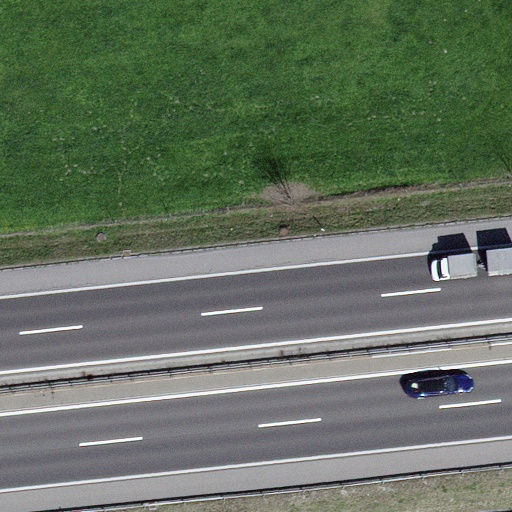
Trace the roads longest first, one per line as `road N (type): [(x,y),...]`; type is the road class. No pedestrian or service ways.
road 1 (motorway): [(0,455),(511,401)]
road 2 (motorway): [(511,282),(0,335)]
